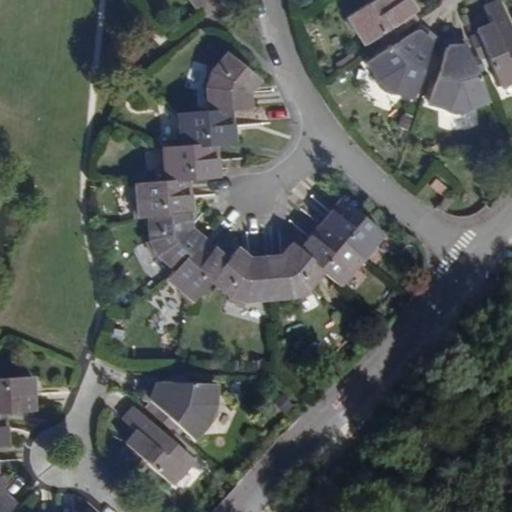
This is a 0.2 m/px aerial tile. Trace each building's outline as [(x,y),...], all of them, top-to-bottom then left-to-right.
[(408,14),(413,11),(406,0),(372,0),(364,6),(344,19),(341,25),(347,34),(354,34),(361,45),(389,26),(393,33),(412,20),(408,14)] [(511,34),(497,0),(483,6),(489,21),(474,27),(475,32),(468,35),(477,57),(484,54),(498,85),(511,79),(511,34)] [(432,57),(423,54),(428,40),(433,36),(418,24),(416,29),(398,41),(388,48),(366,63),(374,75),(371,79),(376,86),(387,94),(396,97),(398,94),(410,98),(416,78),(424,81),(432,57)] [(383,40),(388,48),(398,41),(393,33),(383,40)] [(482,99),(471,73),(466,61),(459,44),(460,38),(442,39),(444,45),(439,59),(432,57),(424,81),(432,83),(426,102),(440,106),(440,113),(468,111),(468,105),(482,99)] [(229,110),(245,109),(244,90),(254,79),(225,54),(211,70),(206,69),(200,89),(204,91),(206,112),(229,110)] [(471,73),(481,68),(477,57),(466,61),(471,73)] [(215,144),(231,142),(229,110),(206,112),(177,114),(179,131),(174,132),(175,147),(215,144)] [(217,177),(217,169),(215,144),(175,147),(163,148),(165,163),(159,164),(161,182),(186,180),(217,177)] [(442,200),(456,186),(441,171),(427,185),(442,200)] [(185,214),(189,213),(186,180),(161,182),(135,185),(136,196),(130,197),(132,218),(145,217),(185,214)] [(367,249),(381,234),(343,201),(321,225),(360,259),(365,263),(372,254),(367,249)] [(197,241),(198,240),(187,230),(185,214),(145,217),(147,239),(140,242),(148,260),(154,257),(170,272),(197,241)] [(346,274),(360,259),(321,225),(299,251),(322,271),(342,289),(351,280),(346,274)] [(188,304),(207,282),(223,263),(198,240),(197,241),(170,272),(164,279),(179,290),(176,293),(188,304)] [(307,294),(304,290),(322,271),(299,251),(292,245),(279,259),(265,260),(267,300),(287,299),(290,304),(307,294)] [(243,301),(267,300),(265,260),(245,261),(233,252),(223,263),(207,282),(223,296),(222,301),(241,307),(243,301)] [(0,410),(2,410),(33,409),(32,375),(0,376),(0,410)] [(200,426),(205,428),(215,402),(208,401),(209,383),(182,383),(168,382),(146,382),(141,395),(157,410),(154,413),(169,427),(173,423),(189,437),(200,426)] [(190,458),(171,441),(162,433),(133,407),(120,420),(133,432),(122,443),(127,448),(121,454),(136,468),(142,462),(168,486),(178,475),(185,475),(192,468),(190,458)] [(162,433),(171,441),(177,435),(169,427),(162,433)] [(0,511),(3,511),(10,505),(0,494),(0,511)]
